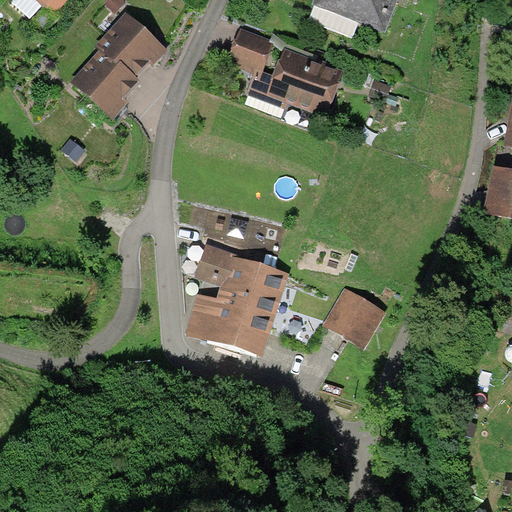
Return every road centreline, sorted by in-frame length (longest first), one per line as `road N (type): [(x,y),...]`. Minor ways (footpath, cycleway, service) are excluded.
road 1 (residential): [(218,0),(178,91),(162,160),(175,343),(189,359),(307,402),(351,448)]
road 2 (track): [(351,448),(373,428),(465,199),(487,29)]
